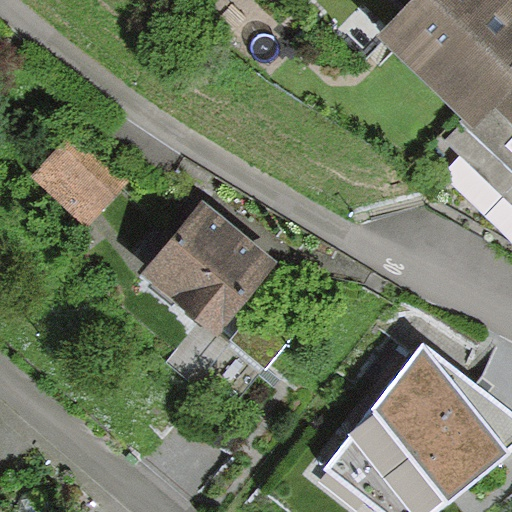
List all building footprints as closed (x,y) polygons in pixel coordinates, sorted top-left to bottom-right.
[(287,0),(301,12),(312,0),(287,0)] [(388,41),(424,0),(312,0),(301,12),(362,68),(388,41)] [(511,17),(492,0),(424,0),(388,41),(468,112),(456,124),(473,139),(421,197),(511,250),(511,17)] [(86,221),(119,184),(67,137),(33,174),(86,221)] [(209,331),(264,266),(199,211),(144,276),(209,331)] [(326,464),(390,511),(420,511),(511,435),(511,412),(426,344),(326,464)]
